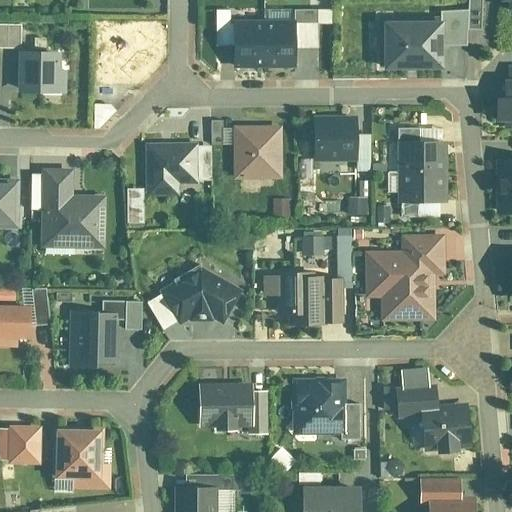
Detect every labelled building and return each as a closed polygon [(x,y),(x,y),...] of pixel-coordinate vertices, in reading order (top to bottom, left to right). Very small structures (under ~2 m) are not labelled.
[(511,0),(502,0),(502,5),(511,5),(511,14),(511,0)] [(293,26),(232,28),(235,72),(294,70),(293,26)] [(441,26),(382,28),(383,74),(442,72),(441,26)] [(58,56),(19,57),(20,100),(60,99),(58,56)] [(511,87),(507,87),(507,103),(499,103),(499,126),(511,125),(511,87)] [(355,121),(313,122),(315,162),(357,160),(355,121)] [(279,130),(234,130),(235,181),(280,180),(279,130)] [(444,146),(400,146),(401,203),(446,203),(444,146)] [(195,147),(147,148),(149,196),(178,195),(177,186),(196,185),(195,147)] [(511,161),(497,162),(497,221),(511,220),(511,161)] [(74,174),(42,173),(41,251),(102,253),(103,200),(74,199),(74,174)] [(0,227),(15,227),(16,184),(0,184),(0,227)] [(401,256),(364,257),(366,301),(380,300),(381,322),(435,321),(434,278),(444,277),(442,238),(400,240),(401,256)] [(217,327),(236,291),(197,271),(158,296),(182,327),(193,324),(203,318),(217,327)] [(342,276),(279,277),(281,322),(344,320),(342,276)] [(0,307),(0,341),(29,342),(29,308),(0,307)] [(69,312),(70,367),(121,366),(121,312),(69,312)] [(295,383),(294,436),(347,435),(347,383),(295,383)] [(199,387),(198,431),(254,431),(254,388),(199,387)] [(423,410),(435,409),(434,388),(397,391),(400,415),(423,413),(423,410)] [(423,413),(426,446),(440,445),(440,450),(455,449),(455,444),(469,443),(466,407),(435,409),(423,410),(423,413)] [(9,464),(42,464),(41,430),(9,429),(9,464)] [(100,479),(100,431),(55,429),(55,479),(100,479)] [(460,484),(420,484),(421,508),(460,508),(460,484)] [(176,490),(175,511),(218,511),(220,491),(176,490)] [(357,511),(357,490),(302,490),(301,511),(357,511)]
